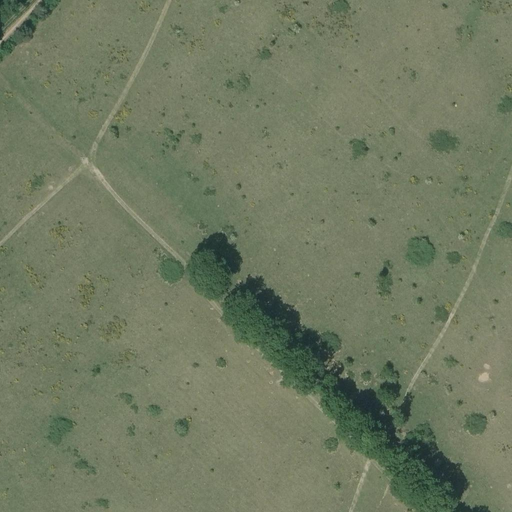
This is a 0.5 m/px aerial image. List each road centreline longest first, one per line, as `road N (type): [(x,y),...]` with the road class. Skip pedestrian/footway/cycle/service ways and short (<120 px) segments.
road 1 (track): [(420,511),(208,299),(88,162)]
road 2 (track): [(350,511),(369,458),(474,270),(511,174)]
road 3 (track): [(88,162),(169,0)]
road 4 (track): [(88,162),(0,244)]
